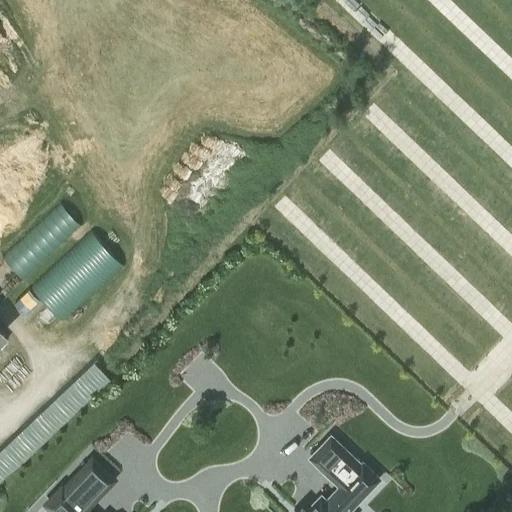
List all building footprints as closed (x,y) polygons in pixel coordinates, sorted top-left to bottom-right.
[(60,202),(4,255),(22,274),(78,221),(60,202)] [(92,230),(33,286),(64,319),(123,262),(92,230)] [(0,480),(110,376),(92,357),(0,445),(0,480)] [(129,454),(144,437),(126,421),(111,437),(129,454)] [(331,435),(311,456),(341,485),(327,500),(322,495),(306,511),(302,508),(298,511),(346,511),(379,477),(363,462),(361,463),(331,435)] [(57,511),(89,511),(85,508),(114,478),(93,458),(64,488),(62,486),(47,502),(57,511)]
